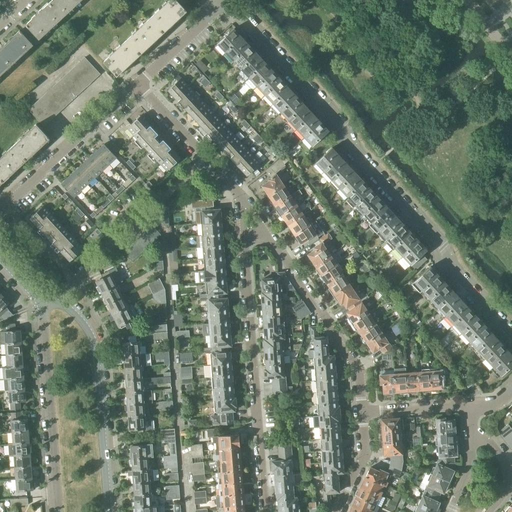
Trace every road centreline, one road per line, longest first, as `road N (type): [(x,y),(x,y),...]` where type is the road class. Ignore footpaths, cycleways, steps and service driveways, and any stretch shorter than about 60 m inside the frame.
road 1 (residential): [(511,326),(348,130),(238,14),(213,6)]
road 2 (residential): [(187,511),(164,230),(147,213)]
road 3 (residential): [(244,236),(266,511)]
road 4 (tertiary): [(108,511),(94,338),(74,312),(46,302)]
road 5 (residential): [(46,302),(57,511)]
road 6 (residential): [(363,410),(359,368),(265,234)]
road 7 (residential): [(0,213),(136,84)]
road 8 (residential): [(46,302),(147,213)]
